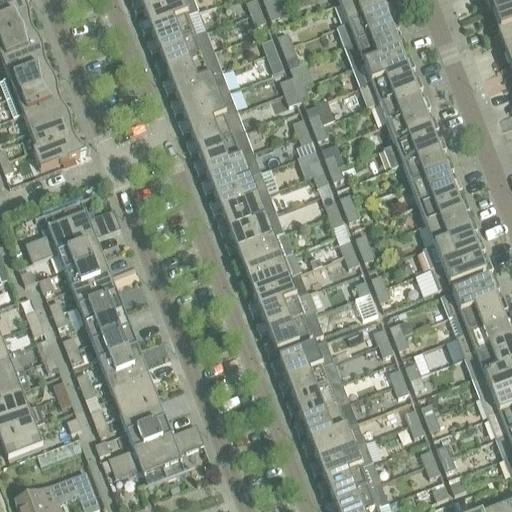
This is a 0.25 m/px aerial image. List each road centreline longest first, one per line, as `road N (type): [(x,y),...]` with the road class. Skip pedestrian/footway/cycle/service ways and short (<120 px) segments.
road 1 (residential): [(311,511),(168,141)]
road 2 (residential): [(111,163),(245,511)]
road 3 (residential): [(511,226),(424,0)]
road 4 (residential): [(47,0),(111,163)]
road 5 (residential): [(168,141),(114,0)]
